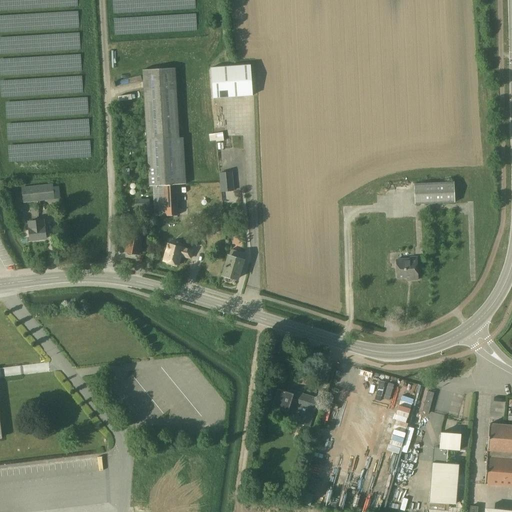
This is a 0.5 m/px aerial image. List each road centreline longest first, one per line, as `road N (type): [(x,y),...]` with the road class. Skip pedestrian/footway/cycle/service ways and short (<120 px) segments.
road 1 (tertiary): [(468,329),(391,353),(108,277)]
road 2 (unclassified): [(108,277),(113,212),(100,0)]
